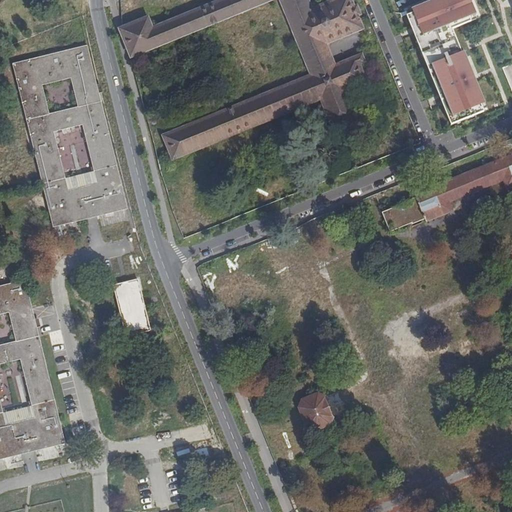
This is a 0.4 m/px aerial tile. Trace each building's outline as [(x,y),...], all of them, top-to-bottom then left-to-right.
[(166,137),(175,158),(323,98),(335,127),(356,119),(344,90),(366,81),(356,58),(335,67),(326,44),(363,28),(351,0),(334,0),(311,10),(307,0),(224,0),(154,29),(149,18),(121,29),(133,56),(271,0),(281,0),(313,77),(166,137)] [(475,16),(468,0),(426,0),(399,11),(445,126),(487,109),(453,25),(475,16)] [(104,133),(109,132),(102,103),(97,104),(90,72),(94,71),(88,47),(14,65),(35,155),(40,154),(47,184),(42,186),(52,228),(73,223),(72,218),(102,211),(104,216),(126,210),(117,168),(112,168),(104,133)] [(511,157),(416,197),(416,199),(404,204),(404,206),(384,214),(391,232),(412,224),(412,225),(424,220),(426,222),(451,212),(452,212),(507,190),(507,189),(511,186),(511,157)] [(147,332),(136,280),(111,285),(123,338),(147,332)] [(46,402),(38,367),(42,367),(35,336),(30,338),(24,308),(28,306),(22,281),(0,286),(0,459),(9,457),(9,453),(36,446),(37,450),(60,444),(50,401),(46,402)] [(465,340),(387,366),(362,292),(339,300),(365,379),(344,386),(351,408),(378,400),(403,474),(427,466),(401,388),(474,364),(465,340)] [(253,344),(248,333),(237,338),(242,349),(253,344)] [(333,419),(326,399),(318,396),(303,402),(300,411),(308,429),(317,431),(330,426),(333,419)] [(308,478),(303,465),(289,470),(295,484),(308,478)]
